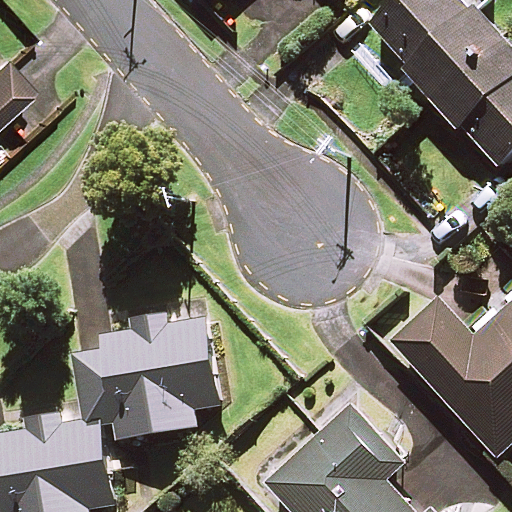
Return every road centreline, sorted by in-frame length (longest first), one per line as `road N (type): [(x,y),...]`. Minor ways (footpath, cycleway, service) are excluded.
road 1 (residential): [(0,257),(98,183),(154,55)]
road 2 (residential): [(154,55),(312,233)]
